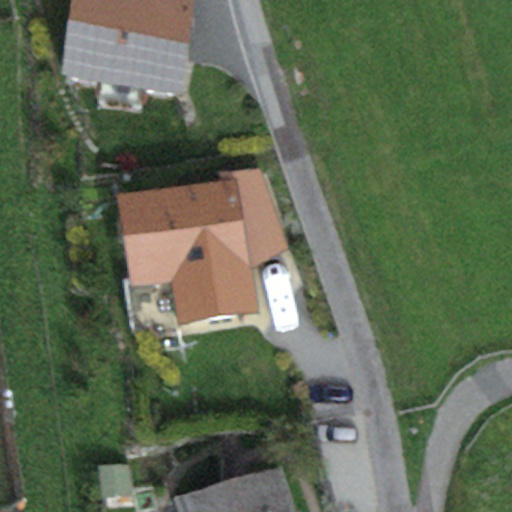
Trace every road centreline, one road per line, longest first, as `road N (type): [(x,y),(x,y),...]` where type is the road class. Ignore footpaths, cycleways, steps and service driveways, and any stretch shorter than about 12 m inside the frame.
road 1 (residential): [(393,511),(380,419),(354,325),(246,0)]
road 2 (track): [(425,511),(454,412),(497,378),(511,377)]
